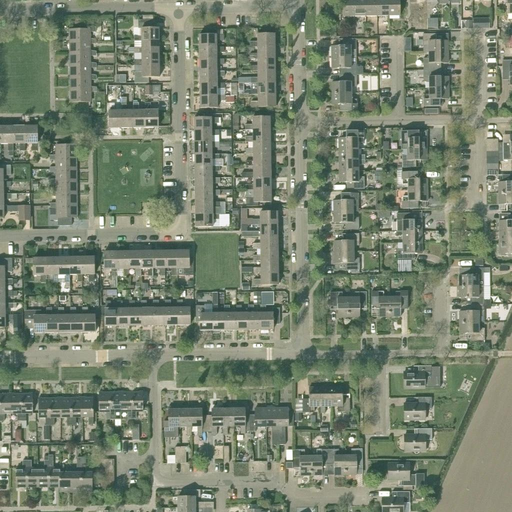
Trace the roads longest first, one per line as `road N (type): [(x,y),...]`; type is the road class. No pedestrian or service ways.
road 1 (residential): [(0,236),(182,233),(178,8)]
road 2 (residential): [(365,497),(304,498),(274,483),(227,479),(154,482),(152,355)]
road 3 (unclassified): [(302,353),(299,121)]
road 4 (residential): [(0,10),(178,8)]
road 5 (unclassified): [(0,357),(152,355)]
road 6 (unclassified): [(152,355),(302,353)]
road 7 (residential): [(178,8),(298,6)]
